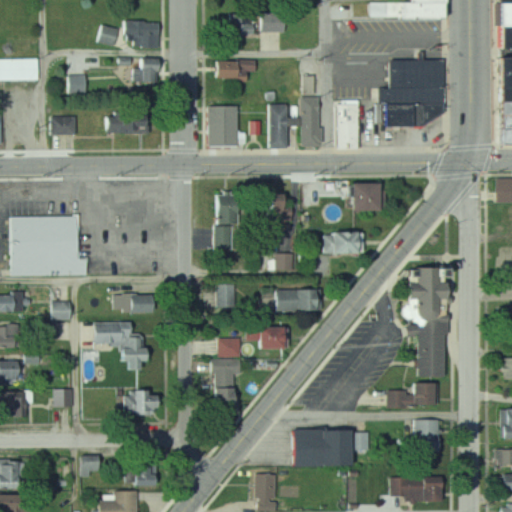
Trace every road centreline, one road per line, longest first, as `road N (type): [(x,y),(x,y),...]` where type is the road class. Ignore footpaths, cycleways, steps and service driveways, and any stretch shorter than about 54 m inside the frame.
road 1 (primary): [(470,0),(463,164),(185,511)]
road 2 (secondary): [(511,163),(0,168)]
road 3 (residential): [(185,0),(191,440),(202,492)]
road 4 (residential): [(463,164),(473,237),(471,511)]
road 5 (residential): [(270,410),(472,416)]
road 6 (residential): [(0,441),(191,440)]
road 7 (residential): [(0,281),(165,280),(188,289)]
